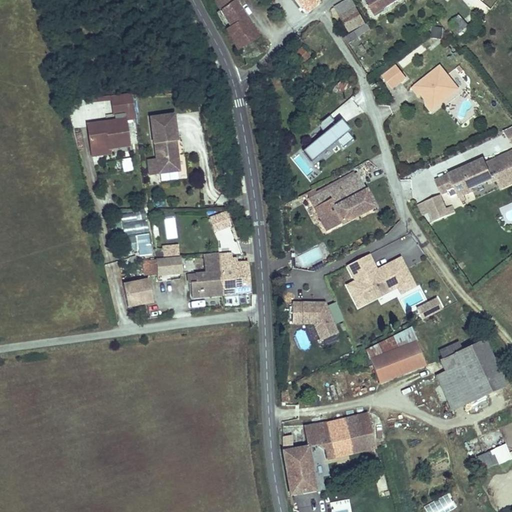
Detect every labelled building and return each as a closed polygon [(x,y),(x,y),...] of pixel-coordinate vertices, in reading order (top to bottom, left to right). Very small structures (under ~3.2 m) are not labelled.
[(215,0),(221,9),(233,2),(232,0),(215,0)] [(297,0),(307,13),(311,10),(320,4),(317,0),(297,0)] [(364,23),(351,0),(346,0),(336,7),(349,31),(364,23)] [(370,0),(367,2),(374,14),(396,0),(370,0)] [(233,2),(221,9),(231,26),(245,18),(233,2)] [(245,18),(231,26),(227,29),(234,42),(253,31),(245,18)] [(460,18),(451,27),(464,40),(473,31),(460,18)] [(361,36),(371,28),(368,22),(356,30),(361,36)] [(346,39),(350,45),(361,36),(356,30),(346,39)] [(253,31),(234,42),(238,49),(256,37),(253,31)] [(256,37),(238,49),(239,52),(248,67),(266,53),(261,44),(256,37)] [(298,54),(303,58),(308,54),(303,50),(298,54)] [(422,96),(426,102),(428,101),(431,104),(429,106),(433,111),(448,99),(445,96),(451,92),(449,90),(455,85),(442,66),(413,88),(420,98),(422,96)] [(394,69),(382,78),(391,90),(403,81),(394,69)] [(349,76),(338,84),(346,94),(356,85),(349,76)] [(460,91),(455,85),(449,90),(451,92),(445,96),(448,99),(460,91)] [(131,92),(115,93),(118,111),(134,109),(131,92)] [(353,99),(335,111),(343,123),(362,111),(353,99)] [(428,101),(426,102),(423,104),(430,113),(433,111),(429,106),(431,104),(428,101)] [(173,113),(150,116),(154,142),(155,142),(157,159),(149,160),(151,173),(159,172),(178,169),(176,150),(177,150),(175,139),(177,139),(173,113)] [(87,120),(92,140),(108,137),(109,144),(128,141),(124,114),(87,120)] [(310,163),(336,142),(341,149),(352,140),(346,133),(340,126),(338,128),(335,124),(328,116),(316,127),(323,135),(301,153),(310,163)] [(346,133),(349,131),(339,120),(335,124),(338,128),(340,126),(346,133)] [(108,137),(92,140),(93,147),(109,144),(108,137)] [(481,190),(498,183),(502,191),(511,186),(511,155),(486,167),(484,162),(460,173),(453,181),(451,177),(437,183),(443,196),(449,193),(452,200),(459,197),(460,199),(473,194),(472,190),(480,187),(481,190)] [(131,159),(121,160),(123,173),(133,172),(131,159)] [(357,175),(310,200),(327,232),(374,207),(357,175)] [(411,180),(403,180),(404,200),(412,200),(411,180)] [(446,211),(440,197),(426,203),(430,214),(434,223),(448,217),(446,211)] [(430,214),(426,203),(418,206),(422,217),(430,214)] [(455,215),(453,208),(446,211),(448,217),(455,215)] [(217,231),(234,224),(228,211),(211,217),(217,231)] [(120,215),(121,235),(147,234),(146,214),(120,215)] [(124,255),(150,256),(151,236),(125,235),(124,255)] [(279,256),(298,246),(294,239),(289,242),(285,236),(272,243),(279,256)] [(181,248),(165,249),(166,258),(182,256),(181,248)] [(234,259),(234,254),(222,255),(223,264),(238,263),(238,259),(234,259)] [(223,264),(222,255),(207,256),(208,274),(191,277),(194,291),(196,291),(197,298),(253,292),(251,272),(250,262),(238,263),(223,264)] [(360,307),(399,286),(398,284),(410,278),(401,259),(377,271),(372,274),(371,270),(375,268),(368,255),(349,265),(355,278),(360,276),(362,279),(357,282),(349,286),(360,307)] [(183,259),(159,262),(161,276),(161,277),(185,275),(183,259)] [(159,262),(147,263),(148,277),(161,276),(159,262)] [(415,287),(410,278),(398,284),(399,286),(403,293),(415,287)] [(152,282),(126,288),(131,310),(157,304),(152,282)] [(423,320),(443,310),(438,300),(418,310),(423,320)] [(338,333),(327,306),(322,303),(293,303),(293,324),(314,324),(321,341),(338,333)] [(302,350),(312,346),(304,328),(294,333),(302,350)] [(411,333),(365,351),(369,361),(415,342),(411,333)] [(415,342),(369,361),(378,384),(425,366),(415,342)] [(459,366),(435,377),(451,412),(505,388),(483,342),(453,355),(459,366)] [(305,428),(308,447),(317,445),(324,452),(325,452),(327,460),(373,449),(366,416),(329,424),(327,424),(305,428)] [(292,435),(283,437),(284,452),(286,467),(291,495),(315,491),(309,456),(308,447),(293,450),(292,435)] [(497,463),(511,458),(506,443),(491,448),(497,463)] [(317,445),(308,447),(309,456),(324,452),(317,445)] [(423,505),(426,511),(447,511),(457,507),(449,492),(423,505)]
